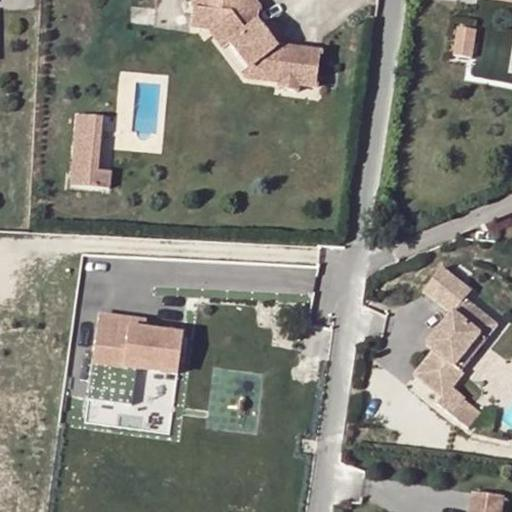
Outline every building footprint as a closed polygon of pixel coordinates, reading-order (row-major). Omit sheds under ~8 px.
[(284,84),(282,91),(300,94),(301,87),(319,89),(324,54),(279,48),(278,47),(262,26),(261,24),(263,9),(256,1),(255,0),(197,0),(194,28),(212,31),(221,33),(224,30),(229,38),(228,45),(253,74),(269,75),(268,82),(284,84)] [(262,26),(278,47),(278,46),(279,46),(282,42),(282,40),(283,37),(282,32),(280,28),(276,25),(273,24),(271,24),(267,24),(263,25),(262,26)] [(456,26),(449,55),(472,61),(480,32),(456,26)] [(248,79),(268,82),(269,75),(253,74),(228,45),(229,38),(224,30),(221,33),(212,31),(248,79)] [(77,116),(75,130),(100,132),(102,118),(77,116)] [(75,130),(71,170),(96,171),(100,132),(75,130)] [(96,171),(71,170),(69,188),(109,191),(111,172),(96,171)] [(178,262),(178,286),(250,286),(250,262),(178,262)] [(440,270),(422,293),(450,316),(425,346),(432,352),(413,377),(442,400),(462,375),(454,370),(480,337),(485,341),(496,327),(464,301),(470,294),(440,270)] [(177,376),(182,338),(145,333),(130,331),(131,322),(99,318),(88,401),(131,407),(136,370),(177,376)] [(146,324),(131,322),(130,331),(145,333),(146,324)] [(454,370),(462,375),(485,341),(480,337),(454,370)] [(505,511),(508,499),(477,496),(475,511),(505,511)]
